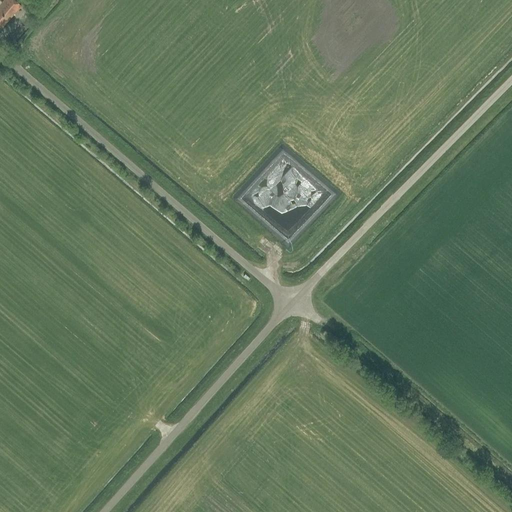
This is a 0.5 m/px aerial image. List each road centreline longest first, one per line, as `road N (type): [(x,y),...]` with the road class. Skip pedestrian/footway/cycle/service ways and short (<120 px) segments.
road 1 (unclassified): [(290,305),(0,54)]
road 2 (unclassified): [(290,305),(511,80)]
road 3 (unclassified): [(105,511),(290,305)]
